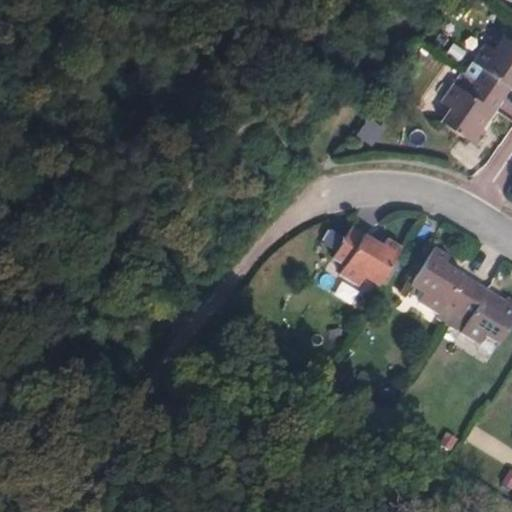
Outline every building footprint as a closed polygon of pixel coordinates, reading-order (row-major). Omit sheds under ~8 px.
[(466,73),(505,99),(511,88),(511,41),(508,39),(498,52),(486,44),(466,73)] [(491,110),(496,112),(505,99),(466,73),(464,71),(463,72),(442,101),(455,110),(446,123),(479,146),(489,131),(485,128),(480,125),(491,110)] [(384,249),(367,238),(353,229),(334,259),(346,267),(341,275),(359,286),(369,274),(383,283),(404,249),(390,241),(384,249)] [(445,265),(449,256),(436,247),(414,282),(428,291),(421,304),(439,315),(444,306),(457,315),(477,283),(445,265)] [(477,283),(457,315),(469,322),(462,333),(481,345),(490,331),(503,340),(511,326),(511,298),(509,297),(507,303),(505,306),(486,295),(487,291),(477,283)]
